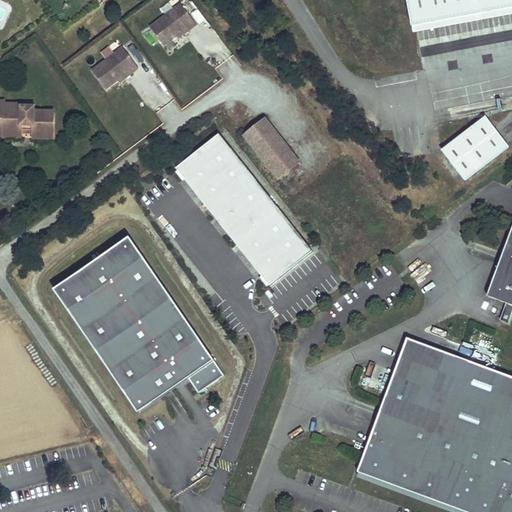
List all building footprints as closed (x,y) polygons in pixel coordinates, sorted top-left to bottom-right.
[(511,0),(408,0),(413,29),(511,11),(511,0)] [(182,6),(151,29),(165,47),(177,38),(176,37),(186,29),(189,33),(198,26),(182,6)] [(186,29),(176,37),(177,38),(179,41),(189,33),(186,29)] [(93,73),(106,91),(118,82),(117,80),(127,73),(130,77),(139,70),(123,50),(93,73)] [(127,73),(117,80),(120,84),(130,77),(127,73)] [(1,108),(0,108),(0,135),(19,137),(20,131),(30,132),(29,142),(50,144),(52,118),(31,117),(31,114),(1,111),(1,108)] [(470,176),(511,144),(511,140),(490,114),(446,147),(470,176)] [(265,118),(245,134),(279,178),(299,162),(265,118)] [(314,253),(221,136),(178,170),(271,287),(314,253)] [(405,340),(357,472),(466,511),(511,511),(511,378),(489,370),(511,307),(511,222),(484,297),(503,304),(480,367),(405,340)] [(226,381),(131,244),(55,296),(140,419),(190,384),(200,399),(226,381)]
